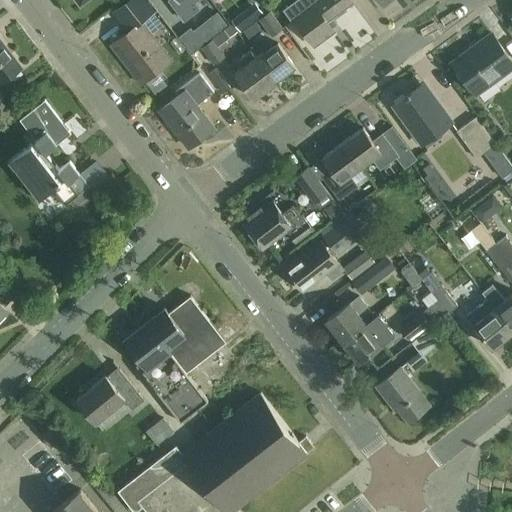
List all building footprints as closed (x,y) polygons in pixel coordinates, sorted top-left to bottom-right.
[(146,0),(124,0),(121,3),(128,13),(130,11),(135,19),(151,7),(146,0)] [(170,0),(184,17),(198,6),(194,0),(170,0)] [(295,0),(283,9),(287,14),(291,20),(294,17),(305,31),(315,45),(324,37),(334,30),(331,25),(327,20),(339,11),(352,2),(350,0),(295,0)] [(259,19),(271,36),(283,28),(271,11),(259,19)] [(227,24),(218,12),(206,21),(215,33),(227,24)] [(251,22),(244,12),(233,20),(241,30),(251,22)] [(140,20),(111,42),(141,81),(170,58),(140,20)] [(224,29),(230,37),(238,31),(232,23),(224,29)] [(511,58),(493,32),(453,61),(476,92),(511,66),(511,58)] [(0,80),(1,82),(22,65),(0,38),(0,80)] [(202,47),(214,64),(226,56),(213,39),(202,47)] [(256,55),(275,81),(276,81),(275,79),(295,64),(278,41),(258,56),(257,55),(256,55)] [(240,58),(244,64),(235,71),(254,97),(275,81),(256,55),(252,49),(240,58)] [(210,73),(224,92),(231,87),(217,68),(210,73)] [(177,90),(179,94),(160,109),(178,132),(182,129),(192,142),(213,125),(198,105),(214,92),(200,73),(177,90)] [(420,85),(393,105),(422,143),(453,121),(440,103),(436,106),(420,85)] [(21,118),(37,138),(10,159),(40,198),(55,186),(67,203),(90,186),(69,160),(60,167),(47,151),(72,132),(45,99),(21,118)] [(457,130),(477,157),(496,143),(476,116),(457,130)] [(364,126),(344,142),(362,166),(373,158),(381,169),(399,155),(383,132),(373,139),(364,126)] [(362,166),(344,142),(324,156),(334,170),(324,177),(340,198),(359,183),(352,174),(362,166)] [(511,171),(511,163),(500,147),(487,156),(503,178),(511,171)] [(423,168),(427,174),(424,176),(431,185),(440,178),(429,163),(423,168)] [(309,166),(296,176),(315,201),(328,192),(309,166)] [(334,217),(342,211),(335,201),(326,207),(334,217)] [(483,222),(502,209),(496,201),(478,213),(483,222)] [(292,204),(282,213),(274,202),(244,224),(263,249),(286,231),(297,244),(314,229),(292,204)] [(354,211),(323,235),(338,254),(368,231),(365,227),(373,221),(363,209),(356,215),(354,211)] [(511,242),(506,234),(496,242),(511,263),(511,242)] [(511,263),(496,242),(490,235),(481,242),(511,281),(511,263)] [(321,240),(312,247),(312,246),(286,266),(304,289),(328,270),(335,279),(345,271),(321,240)] [(386,255),(352,281),(362,293),(396,267),(386,255)] [(416,271),(406,278),(413,287),(423,279),(416,271)] [(437,300),(447,314),(458,306),(432,271),(423,279),(438,299),(437,300)] [(0,316),(7,309),(5,306),(15,296),(0,280),(0,316)] [(494,308),(511,331),(511,293),(505,299),(493,284),(483,292),(495,307),(494,308)] [(165,306),(148,320),(187,371),(226,340),(217,328),(191,294),(169,311),(165,306)] [(342,340),(367,321),(350,300),(326,319),(342,340)] [(447,314),(437,300),(401,327),(412,342),(429,328),(447,314)] [(511,331),(494,308),(474,323),(492,347),(511,331)] [(367,321),(342,340),(358,360),(382,342),(395,332),(380,311),(367,321)] [(226,340),(243,326),(235,315),(217,328),(226,340)] [(187,371),(148,320),(125,338),(143,359),(137,364),(181,421),(209,400),(187,371)] [(429,328),(412,342),(419,352),(407,362),(414,371),(428,361),(423,355),(440,342),(429,328)] [(118,366),(107,375),(106,374),(78,397),(97,421),(124,398),(133,409),(145,399),(118,366)] [(394,400),(410,420),(430,403),(401,366),(377,385),(391,403),(394,400)] [(188,460),(229,511),(307,452),(261,392),(205,435),(211,443),(188,460)] [(162,416),(146,430),(158,444),(174,430),(162,416)] [(465,434),(472,444),(492,431),(485,420),(465,434)] [(229,511),(188,460),(176,444),(118,489),(135,511),(143,505),(148,511),(229,511)] [(101,511),(80,487),(50,511),(49,511),(101,511)]
